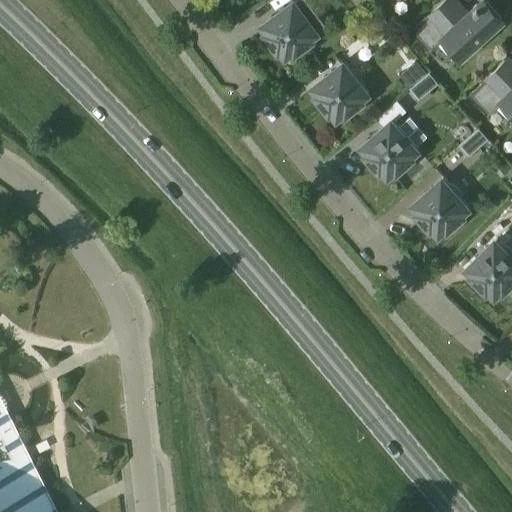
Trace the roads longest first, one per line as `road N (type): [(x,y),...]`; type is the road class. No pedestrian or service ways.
road 1 (primary): [(456,511),(174,190),(0,6)]
road 2 (residential): [(177,0),(369,235),(511,377)]
road 3 (residential): [(146,511),(127,336),(114,298),(77,236),(0,167)]
